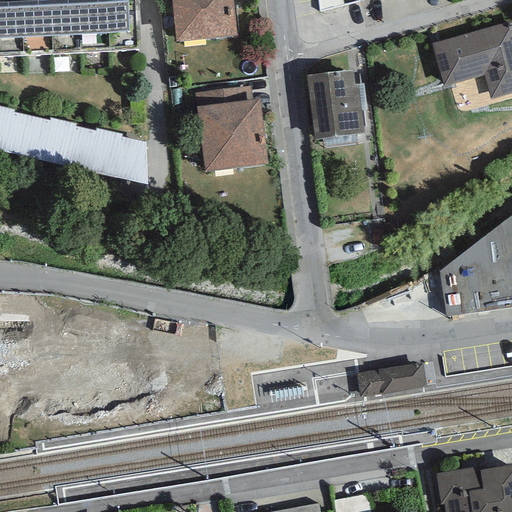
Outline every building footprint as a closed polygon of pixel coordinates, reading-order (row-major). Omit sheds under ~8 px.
[(138,0),(0,0),(0,56),(141,49),(138,0)] [(171,0),(175,43),(236,37),(232,0),(171,0)] [(511,20),(431,44),(443,86),(483,75),(490,101),(511,94),(511,20)] [(353,70),(306,75),(313,140),(363,134),(357,84),(354,84),(353,70)] [(194,93),(196,106),(253,100),(251,86),(194,93)] [(253,100),(196,106),(204,171),(268,163),(260,99),(253,100)] [(0,151),(147,184),(145,143),(120,138),(121,134),(96,129),(95,133),(74,127),(75,124),(50,118),(49,121),(13,112),(14,110),(0,106),(0,151)] [(511,215),(439,272),(444,316),(511,307),(511,215)] [(0,377),(15,376),(10,332),(0,333),(0,377)] [(43,371),(49,417),(144,406),(136,346),(90,351),(92,365),(43,371)] [(423,363),(356,373),(360,397),(427,387),(423,363)] [(480,467),(435,474),(441,504),(444,504),(444,511),(511,511),(511,465),(480,470),(480,467)] [(376,511),(373,493),(333,501),(334,511),(376,511)] [(267,511),(319,511),(318,502),(267,511)]
